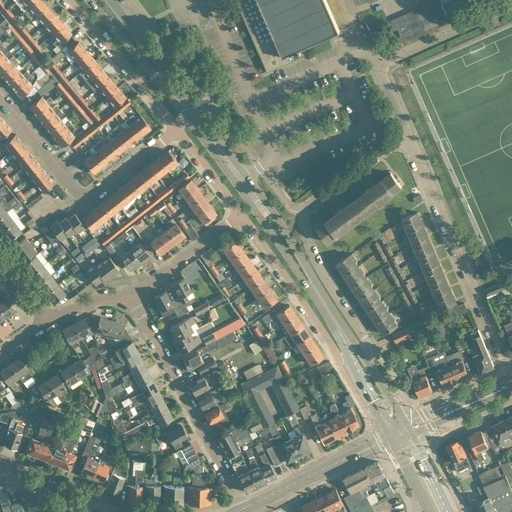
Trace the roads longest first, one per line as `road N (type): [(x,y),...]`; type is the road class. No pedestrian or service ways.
road 1 (secondary): [(88,0),(236,183),(352,360)]
road 2 (secondary): [(364,358),(275,217),(108,0)]
road 3 (residential): [(364,358),(366,340),(324,277),(301,212),(406,135)]
road 4 (residential): [(406,135),(511,380)]
road 5 (residential): [(177,128),(96,195),(79,196),(0,104)]
road 6 (residential): [(243,508),(129,294)]
road 7 (residential): [(240,213),(336,356),(352,360)]
road 8 (residential): [(68,0),(177,128)]
road 9 (tertiary): [(243,508),(392,437)]
road 10 (residential): [(129,294),(240,213)]
road 11 (residential): [(406,135),(351,25)]
